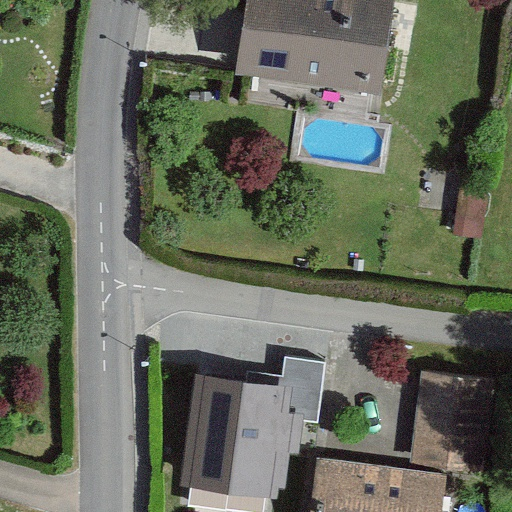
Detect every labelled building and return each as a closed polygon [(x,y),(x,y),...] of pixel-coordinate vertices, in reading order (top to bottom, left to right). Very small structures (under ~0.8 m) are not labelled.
[(379,97),(382,78),(393,0),(247,0),(237,76),(379,97)] [(487,185),(461,182),(457,211),(454,233),(479,237),(487,185)] [(183,485),(274,497),(275,484),(284,485),(289,448),(299,449),(302,422),(318,424),(326,364),(286,358),(283,377),(248,372),(247,383),(198,376),(183,485)] [(487,378),(427,370),(425,382),(415,464),(459,469),(475,471),(487,378)] [(441,511),(446,477),(319,462),(312,511),(441,511)]
